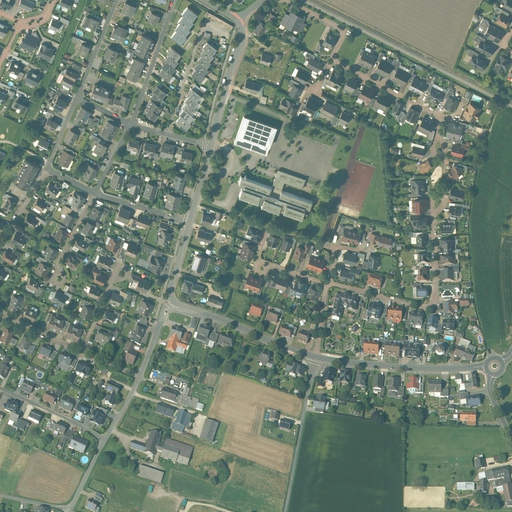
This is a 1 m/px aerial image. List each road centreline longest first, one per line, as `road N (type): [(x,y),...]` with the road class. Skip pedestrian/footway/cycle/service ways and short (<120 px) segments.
road 1 (residential): [(328,285),(428,305),(436,285),(437,202)]
road 2 (residential): [(485,366),(315,357)]
road 3 (residential): [(315,357),(172,299)]
road 4 (residential): [(332,61),(438,114),(438,148)]
road 5 (residential): [(167,134),(204,23),(227,36)]
road 6 (residential): [(175,0),(130,124)]
road 7 (residential): [(237,20),(241,41),(210,144)]
